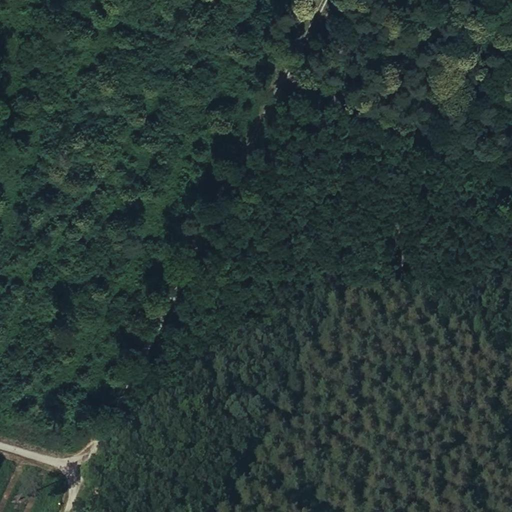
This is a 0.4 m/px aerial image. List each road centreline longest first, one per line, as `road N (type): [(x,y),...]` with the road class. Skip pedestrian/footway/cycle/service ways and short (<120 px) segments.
road 1 (track): [(77,468),(323,0)]
road 2 (track): [(511,174),(291,61)]
road 3 (track): [(0,445),(77,468),(64,511)]
